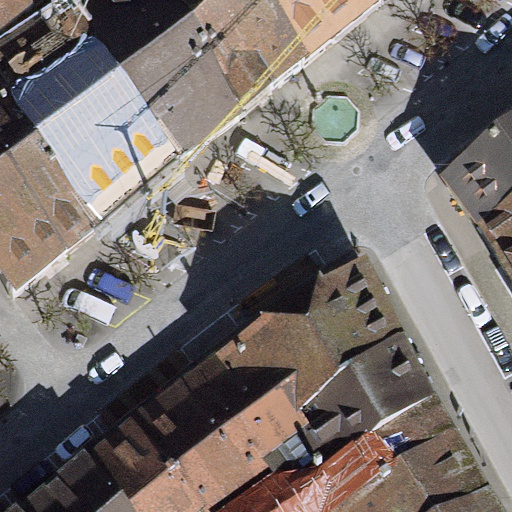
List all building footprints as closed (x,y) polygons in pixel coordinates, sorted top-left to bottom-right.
[(119,0),(0,94),(0,267),(27,307),(409,19),(391,0),(119,0)] [(0,0),(0,33),(39,2),(37,0),(0,0)] [(511,137),(446,193),(483,246),(511,222),(511,137)] [(511,222),(483,246),(511,288),(511,222)] [(332,511),(451,425),(360,276),(287,321),(374,441),(313,479),(331,511),(332,511)] [(374,441),(287,321),(218,368),(313,479),(374,441)] [(271,511),(313,479),(218,368),(125,434),(182,511),(271,511)] [(497,511),(499,511),(487,483),(465,453),(451,425),(332,511),(331,511),(313,479),(271,511),(497,511)] [(182,511),(125,434),(74,469),(110,511),(182,511)] [(110,511),(74,469),(28,511),(110,511)]
